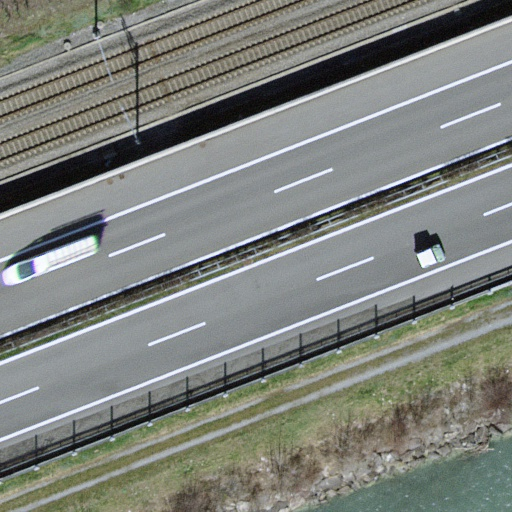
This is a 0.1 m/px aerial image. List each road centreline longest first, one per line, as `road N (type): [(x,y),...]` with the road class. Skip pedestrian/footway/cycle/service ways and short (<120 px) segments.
road 1 (track): [(0,507),(511,307)]
road 2 (motorway): [(0,403),(511,204)]
road 3 (motorway): [(511,97),(0,296)]
